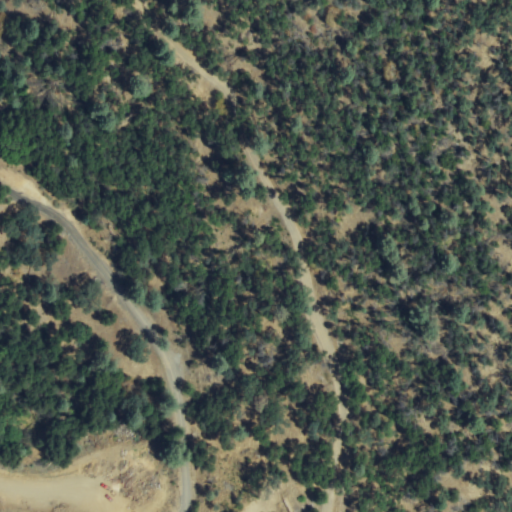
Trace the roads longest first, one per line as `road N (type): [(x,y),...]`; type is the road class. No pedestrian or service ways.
road 1 (residential): [(327,511),(346,405),(318,262),(234,114),(149,0)]
road 2 (residential): [(0,177),(84,237),(149,323),(174,381),(186,511)]
